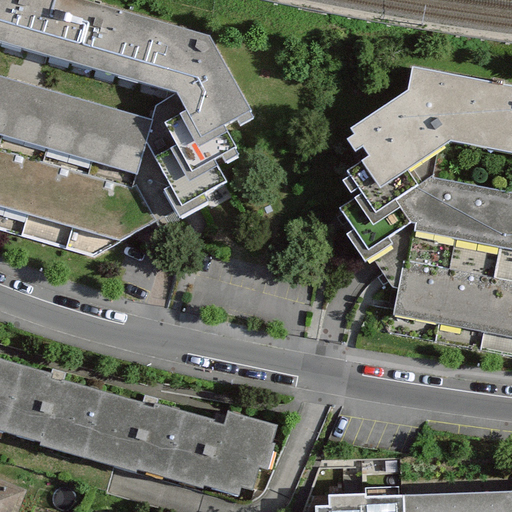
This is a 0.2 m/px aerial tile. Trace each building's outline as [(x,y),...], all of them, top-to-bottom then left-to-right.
[(241,157),(231,136),(257,122),(211,41),(61,0),(0,0),(0,225),(110,256),(231,189),(222,167),(241,157)] [(511,86),(415,67),(410,93),(355,129),(372,156),(343,176),(359,199),(341,211),(398,294),(394,316),(511,338),(511,86)] [(281,434),(229,418),(225,431),(155,409),(153,417),(51,385),(52,381),(0,364),(0,434),(137,476),(138,472),(204,493),(205,489),(240,499),(243,491),(253,494),(259,474),(268,476),(281,434)] [(19,511),(27,493),(0,481),(0,511),(19,511)] [(511,511),(511,497),(406,501),(405,511),(511,511)] [(405,511),(406,501),(335,501),(321,502),(320,511),(405,511)]
